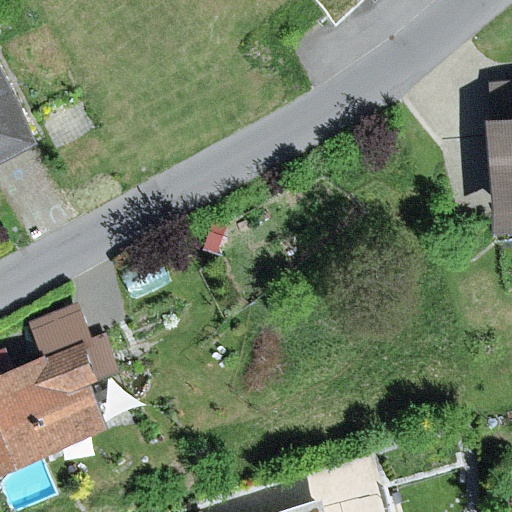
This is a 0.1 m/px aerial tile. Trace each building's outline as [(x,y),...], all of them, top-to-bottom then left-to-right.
[(312,0),(335,24),(361,0),(312,0)] [(0,154),(39,135),(0,59),(0,154)] [(511,75),(490,77),(493,108),(491,108),(501,217),(511,216),(511,75)] [(0,464),(109,421),(91,377),(122,364),(108,331),(96,336),(80,298),(33,317),(46,349),(0,367),(0,464)] [(333,511),(325,487),(250,511),(392,511),(387,494),(333,511)]
